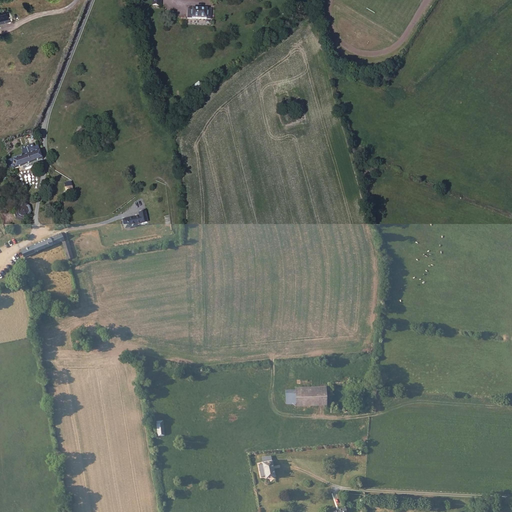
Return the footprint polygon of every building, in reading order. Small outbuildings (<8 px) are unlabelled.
[(187,7),(186,17),(210,18),(210,8),(187,7)] [(10,13),(0,15),(0,24),(12,21),(10,13)] [(185,90),(189,95),(201,86),(197,81),(185,90)] [(34,145),(24,149),(24,158),(23,159),(13,162),(13,160),(13,161),(8,163),(11,171),(16,169),(16,171),(22,169),(43,161),(44,161),(39,147),(35,149),(34,145)] [(22,169),(23,171),(44,163),(43,161),(22,169)] [(21,207),(20,204),(15,213),(19,219),(24,220),(25,218),(21,207)] [(25,218),(26,218),(28,217),(29,215),(30,213),(30,211),(28,208),(26,207),(25,207),(23,207),(21,207),(25,218)] [(141,216),(124,219),(125,226),(142,223),(141,216)] [(24,256),(63,242),(60,235),(22,249),(24,256)] [(69,242),(63,243),(67,259),(73,258),(69,242)] [(31,274),(25,259),(20,261),(26,276),(31,274)] [(313,405),(313,391),(281,392),(281,405),(313,405)] [(274,475),(271,459),(261,461),(264,477),(274,475)]
